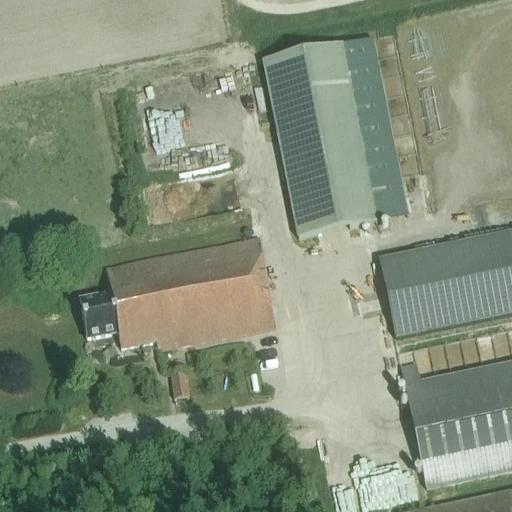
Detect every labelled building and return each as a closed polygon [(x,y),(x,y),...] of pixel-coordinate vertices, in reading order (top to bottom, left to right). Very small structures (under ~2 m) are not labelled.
[(373,43),(262,65),(297,243),(408,221),(373,43)] [(511,318),(511,236),(379,264),(395,343),(511,318)] [(275,330),(257,241),(107,270),(111,294),(79,300),(87,341),(119,335),(122,352),(157,345),(161,363),(173,361),(171,350),(275,330)] [(427,491),(511,472),(511,364),(420,385),(417,368),(401,372),(427,491)] [(195,377),(193,377),(193,372),(189,373),(172,375),(175,402),(192,400),(192,397),(198,397),(195,377)] [(511,511),(511,493),(429,511),(511,511)]
